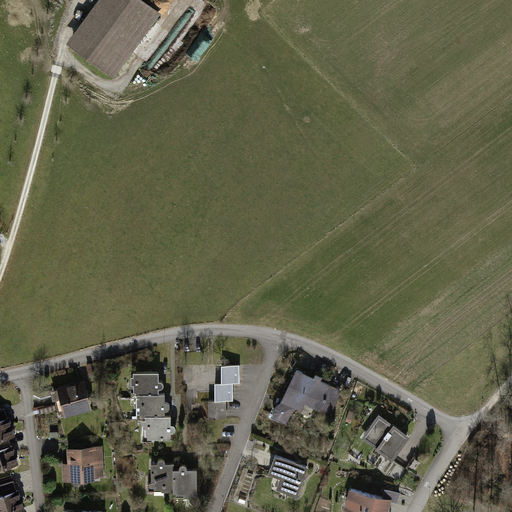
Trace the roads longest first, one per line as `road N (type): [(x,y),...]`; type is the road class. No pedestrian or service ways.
road 1 (residential): [(279,336),(189,332),(21,372)]
road 2 (residential): [(455,431),(331,354),(279,336)]
road 3 (residential): [(279,336),(213,511)]
road 4 (residential): [(21,372),(41,511)]
